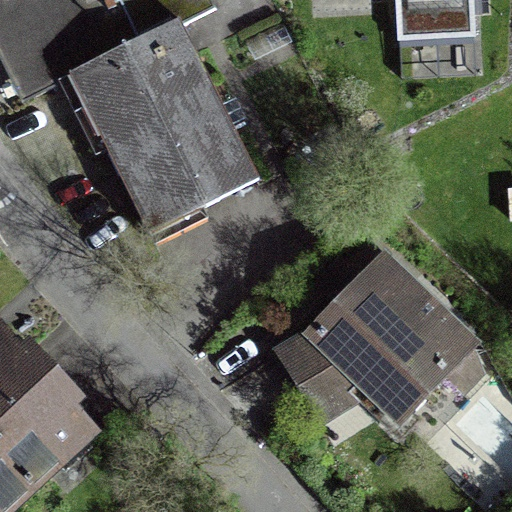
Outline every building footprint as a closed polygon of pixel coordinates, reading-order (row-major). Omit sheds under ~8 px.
[(220,0),(0,0),(0,44),(32,109),(82,84),(189,31),(226,13),(220,0)] [(471,0),(398,0),(400,44),(473,40),(471,0)] [(267,188),(189,31),(82,84),(159,241),(267,188)] [(391,259),(314,337),(276,354),(308,403),(353,378),(413,432),(490,347),(391,259)] [(12,334),(0,345),(0,511),(43,511),(116,445),(12,334)]
